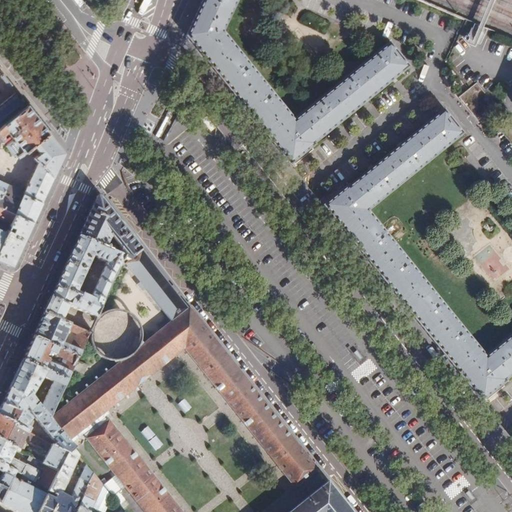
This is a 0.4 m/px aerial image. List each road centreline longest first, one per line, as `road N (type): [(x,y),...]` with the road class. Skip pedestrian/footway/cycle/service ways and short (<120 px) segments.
road 1 (residential): [(511,483),(175,69),(149,55)]
road 2 (unclassified): [(96,166),(366,511)]
road 3 (residential): [(79,145),(0,45)]
